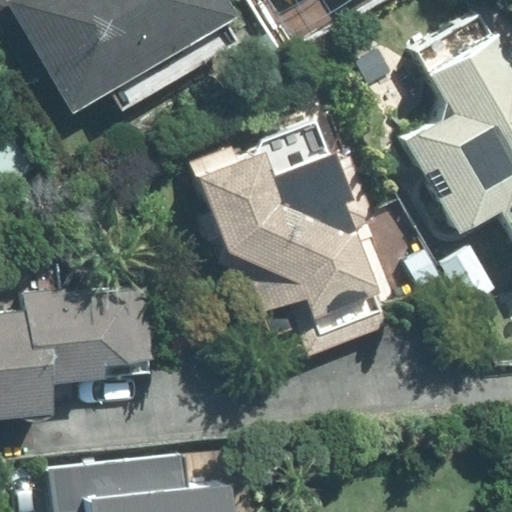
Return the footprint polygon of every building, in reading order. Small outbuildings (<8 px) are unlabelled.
[(0,0),(0,11),(57,110),(224,12),(216,0),(0,0)] [(511,71),(510,68),(505,70),(483,32),(416,72),(438,111),(392,138),(447,232),(487,209),(511,251),(511,71)] [(244,70),(273,53),(261,33),(233,49),(244,70)] [(46,183),(3,107),(0,108),(0,184),(10,203),(46,183)] [(249,150),(186,176),(215,249),(208,260),(240,276),(263,334),(287,325),(297,354),(376,323),(340,229),(366,219),(341,156),(327,162),(322,151),(316,154),(304,122),(254,140),(249,150)] [(434,275),(418,247),(398,258),(414,286),(434,275)] [(12,309),(0,309),(0,415),(38,413),(37,399),(63,397),(61,377),(140,370),(132,287),(53,294),(53,286),(10,289),(12,309)]
